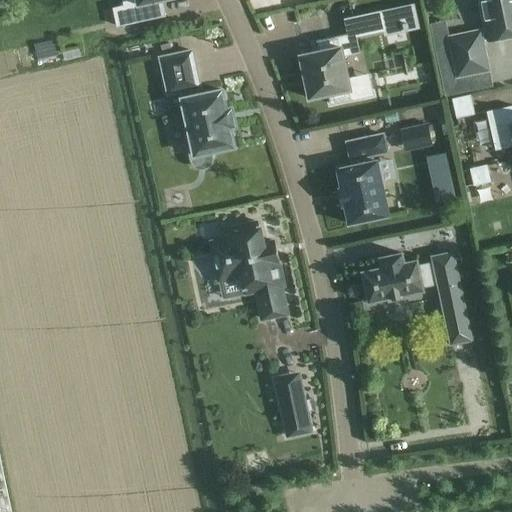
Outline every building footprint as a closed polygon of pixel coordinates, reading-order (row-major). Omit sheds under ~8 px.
[(113,7),(112,8),(114,17),(116,27),(117,27),(137,22),(142,21),(166,16),(162,0),(137,0),(138,2),(123,5),(113,7)] [(480,31),(449,37),(457,77),(489,70),(483,41),(511,35),(511,0),(480,0),(478,3),(480,15),(484,17),(486,31),(480,32),(480,31)] [(380,11),(351,18),(355,37),(357,36),(384,30),(386,36),(420,28),(417,16),(414,4),(397,8),(380,11)] [(140,26),(122,30),(124,40),(142,37),(140,26)] [(331,104),(352,99),(362,97),(358,77),(348,79),(343,56),(352,54),(349,35),(317,41),(319,51),(300,55),(309,98),(329,94),(331,104)] [(235,126),(231,108),(226,109),(221,90),(200,95),(198,87),(199,87),(191,51),(160,58),(168,94),(181,91),(183,98),(182,99),(193,151),(189,152),(190,156),(191,160),(193,164),(196,167),(199,168),(203,168),(207,166),(210,164),(211,160),(211,156),(210,152),(234,147),(230,127),(235,126)] [(471,94),(452,98),(456,118),(475,114),(471,94)] [(511,105),(499,108),(486,111),(490,131),(495,150),(511,145),(511,105)] [(428,124),(400,130),(404,146),(406,152),(420,149),(427,147),(434,145),(432,140),(428,124)] [(351,166),(337,169),(341,188),(339,189),(342,205),(345,204),(349,224),(388,215),(375,154),(388,151),(384,134),(346,142),(351,166)] [(487,164),(469,168),(473,186),(491,182),(487,164)] [(224,240),(213,242),(220,280),(243,276),(246,292),(257,290),(262,319),(287,314),(280,286),(283,285),(278,264),(279,263),(275,241),(263,243),(260,223),(222,230),(224,240)] [(364,271),(362,272),(362,273),(363,273),(368,301),(368,302),(370,302),(389,297),(389,300),(391,300),(391,299),(402,297),(403,297),(403,294),(422,290),(423,290),(423,288),(422,283),(437,280),(438,285),(450,343),(450,345),(452,344),(470,340),(472,340),(471,338),(471,339),(459,285),(453,254),(453,253),(451,253),(433,257),(431,257),(432,259),(433,262),(434,267),(418,270),(417,265),(417,262),(417,260),(415,261),(404,263),(402,253),(388,256),(391,266),(382,268),(381,268),(364,272),(364,271)] [(303,397),(286,400),(289,413),(297,411),(306,409),(303,397)] [(0,511),(11,511),(0,461),(0,511)]
